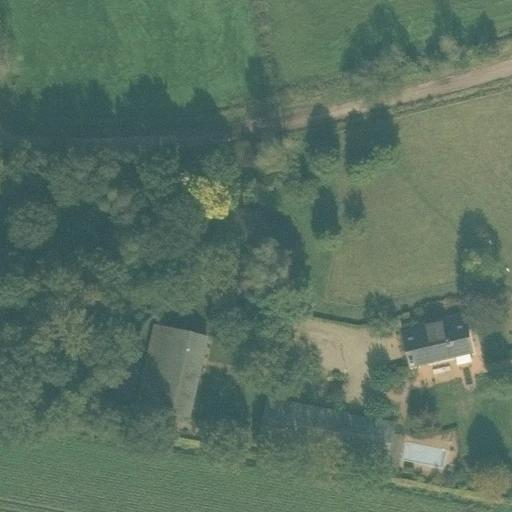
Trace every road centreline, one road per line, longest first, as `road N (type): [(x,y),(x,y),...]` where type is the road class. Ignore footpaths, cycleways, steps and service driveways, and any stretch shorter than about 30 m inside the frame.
road 1 (track): [(189,131),(511,58)]
road 2 (unclassified): [(0,130),(189,131)]
